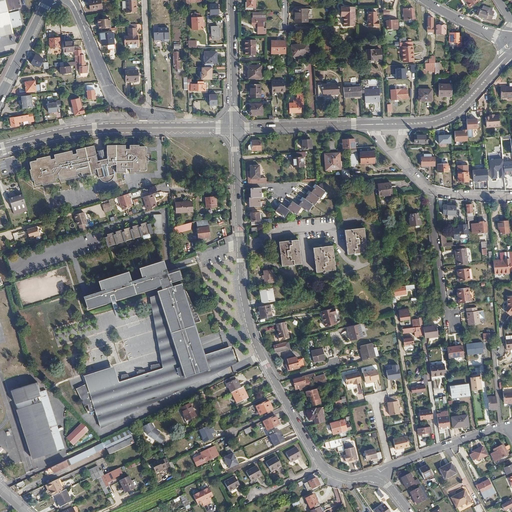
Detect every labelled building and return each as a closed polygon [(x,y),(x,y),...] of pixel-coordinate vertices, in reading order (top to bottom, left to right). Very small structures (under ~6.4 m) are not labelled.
[(0,0),(0,35),(16,31),(15,25),(25,22),(24,20),(21,6),(24,6),(22,0),(0,0)] [(102,7),(100,0),(91,0),(89,0),(91,9),(102,7)] [(126,0),(126,13),(137,12),(137,5),(135,5),(135,0),(126,0)] [(218,14),(218,6),(210,6),(210,14),(218,14)] [(492,20),(494,12),(489,10),(489,8),(483,6),(482,9),(479,8),(477,13),(478,14),(478,15),(492,20)] [(343,22),(343,28),(354,28),(355,8),(340,8),(340,9),(343,9),(343,22)] [(414,19),(413,8),(403,9),(404,20),(414,19)] [(307,22),(307,10),(294,10),(295,22),(307,22)] [(367,25),(378,26),(379,21),(379,20),(377,20),(377,15),(376,15),(376,11),(368,11),(367,25)] [(266,20),(266,14),(257,14),(257,15),(252,15),(252,22),(257,21),(257,31),(264,31),(264,22),(262,22),(262,20),(266,20)] [(203,29),(203,17),(199,17),(199,15),(192,15),(192,30),(203,29)] [(108,19),(98,19),(98,26),(99,26),(99,29),(111,28),(111,20),(108,20),(108,19)] [(398,29),(397,20),(385,21),(386,30),(398,29)] [(125,44),(129,44),(129,46),(129,48),(136,48),(137,46),(137,44),(138,44),(138,36),(136,36),(136,32),(136,24),(127,24),(127,36),(125,36),(125,44)] [(436,33),(446,33),(446,25),(436,25),(436,33)] [(218,39),(218,27),(211,27),(211,34),(210,34),(210,39),(218,39)] [(168,44),(167,31),(157,31),(157,35),(153,35),(153,42),(160,42),(161,44),(168,44)] [(114,43),(112,32),(100,34),(102,45),(114,43)] [(462,47),(462,36),(458,36),(458,33),(449,33),(449,42),(456,42),(457,47),(462,47)] [(60,48),(60,38),(50,38),(50,48),(60,48)] [(63,52),(73,51),(73,41),(62,42),(63,52)] [(284,52),(284,41),(271,41),(271,52),(284,52)] [(255,57),(256,42),(245,42),(245,57),(255,57)] [(412,62),(411,42),(405,42),(399,43),(399,47),(401,46),(402,62),(412,62)] [(309,54),(308,43),(291,46),(292,56),(309,54)] [(83,66),(83,62),(83,55),(81,55),(81,50),(80,50),(80,47),(75,47),(75,50),(75,69),(78,69),(78,73),(86,73),(86,66),(84,66),(83,66)] [(381,60),(380,50),(366,50),(367,60),(375,60),(375,61),(381,60)] [(216,63),(216,52),(205,52),(205,66),(212,66),(212,63),(216,63)] [(40,68),(45,59),(36,55),(31,64),(40,68)] [(261,78),(261,66),(248,66),(248,78),(261,78)] [(212,67),(202,67),(201,79),(212,80),(212,67)] [(406,68),(396,69),(396,80),(407,79),(406,68)] [(125,72),(125,82),(130,82),(130,81),(139,80),(138,69),(125,70),(125,72)] [(37,92),(35,81),(25,82),(26,93),(37,92)] [(271,81),(271,82),(271,92),(284,92),(284,81),(271,81)] [(511,81),(509,81),(509,87),(505,87),(505,86),(500,86),(500,98),(511,97),(511,81)] [(188,91),(205,91),(205,83),(203,83),(203,82),(197,82),(197,85),(188,85),(188,89),(188,91)] [(339,95),(338,84),(322,85),(322,88),(318,88),(318,97),(339,95)] [(261,97),(261,85),(251,85),(251,97),(261,97)] [(343,87),(344,97),(361,96),(360,86),(343,87)] [(407,98),(407,88),(390,90),(391,99),(407,98)] [(378,101),(378,89),(365,90),(366,104),(375,104),(375,101),(378,101)] [(440,100),(451,100),(451,89),(440,89),(440,100)] [(86,91),(87,100),(95,99),(94,90),(86,91)] [(431,102),(431,91),(419,91),(419,102),(431,102)] [(33,108),(31,95),(21,96),(23,109),(33,108)] [(57,103),(47,104),(48,113),(58,112),(57,109),(57,103)] [(300,103),(289,103),(289,112),(300,112),(300,103)] [(84,113),(82,104),(73,106),(75,115),(84,113)] [(262,115),(262,104),(249,104),(250,115),(262,115)] [(499,115),(495,116),(495,114),(489,115),(489,116),(486,116),(487,128),(500,127),(499,115)] [(29,121),(28,115),(10,118),(11,126),(19,125),(18,123),(29,121)] [(453,141),(467,141),(467,130),(453,130),(453,141)] [(429,143),(429,135),(414,135),(414,144),(429,143)] [(451,135),(438,135),(439,144),(451,143),(451,135)] [(355,139),(342,139),(343,149),(356,148),(355,139)] [(261,150),(261,140),(251,141),(251,142),(250,142),(250,144),(248,146),(248,151),(261,150)] [(311,148),(311,140),(302,140),(302,149),(311,148)] [(119,145),(108,145),(109,147),(105,148),(105,151),(103,151),(102,149),(97,151),(97,153),(95,153),(94,152),(64,161),(29,171),(31,179),(32,178),(34,184),(36,185),(42,184),(42,186),(56,182),(55,178),(59,177),(77,173),(76,168),(80,167),(82,172),(95,169),(97,169),(99,177),(101,180),(104,182),(108,182),(111,180),(114,177),(114,174),(113,169),(116,168),(116,173),(125,173),(125,169),(129,169),(129,172),(139,172),(139,171),(145,171),(147,169),(147,163),(148,163),(148,155),(146,155),(147,148),(145,146),(139,146),(139,145),(133,145),(133,149),(128,149),(124,149),(119,149),(119,145)] [(66,151),(61,152),(64,161),(94,152),(92,145),(79,148),(80,152),(75,153),(71,154),(67,155),(66,151)] [(64,161),(61,152),(57,153),(58,157),(53,158),(49,159),(45,160),(44,156),(35,159),(35,160),(29,162),(28,164),(30,169),(29,170),(29,171),(64,161)] [(374,163),(374,152),(360,153),(360,164),(374,163)] [(340,169),(339,153),(324,154),(325,170),(340,169)] [(349,155),(352,166),(357,165),(354,153),(349,155)] [(303,167),(303,157),(293,158),(293,167),(303,167)] [(421,166),(435,166),(434,157),(421,157),(421,166)] [(504,171),(503,159),(490,160),(491,171),(504,171)] [(448,172),(448,163),(438,163),(438,172),(448,172)] [(248,171),(248,184),(258,184),(266,183),(266,178),(259,178),(259,165),(250,166),(250,171),(248,171)] [(487,169),(473,170),(474,182),(478,181),(478,182),(481,182),(481,181),(488,180),(487,169)] [(468,181),(468,172),(458,172),(458,181),(468,181)] [(392,195),(390,182),(378,184),(380,196),(392,195)] [(280,204),(278,207),(275,211),(282,216),(288,209),(294,214),(299,207),(306,211),(311,205),(312,205),(317,198),(318,199),(324,192),(316,186),(314,189),(310,193),(307,196),(304,200),(303,199),(301,201),(297,206),(292,201),(289,205),(286,208),(280,204)] [(260,206),(260,205),(260,201),(260,197),(261,197),(261,196),(261,193),(261,188),(252,189),(252,197),(250,197),(250,206),(260,206)] [(26,203),(23,194),(10,198),(13,206),(26,203)] [(132,208),(129,194),(118,197),(123,210),(132,208)] [(148,210),(157,207),(153,194),(143,197),(148,210)] [(217,207),(216,197),(210,198),(210,201),(205,201),(206,208),(217,207)] [(183,203),(183,202),(176,203),(177,213),(193,213),(193,203),(183,203)] [(105,212),(111,211),(109,203),(103,205),(105,212)] [(447,214),(447,219),(455,219),(455,205),(443,205),(443,214),(447,214)] [(87,224),(84,213),(74,215),(78,226),(87,224)] [(252,225),(259,224),(259,220),(260,220),(259,213),(250,213),(251,220),(252,225)] [(418,219),(417,213),(411,214),(411,220),(410,220),(410,225),(420,224),(420,219),(418,219)] [(154,214),(155,234),(163,234),(162,214),(154,214)] [(505,227),(505,221),(497,222),(497,229),(499,229),(500,233),(508,232),(507,227),(505,227)] [(150,233),(147,224),(147,222),(141,224),(142,226),(139,227),(139,224),(133,226),(133,229),(131,229),(130,227),(124,229),(125,231),(122,232),(122,230),(116,232),(117,234),(114,235),(113,232),(107,234),(108,236),(105,238),(108,247),(110,247),(110,246),(116,244),(117,245),(118,244),(118,243),(123,242),(123,243),(125,242),(125,241),(131,239),(132,240),(133,240),(133,239),(140,236),(140,237),(142,237),(141,236),(149,233),(150,233)] [(487,233),(486,222),(479,223),(479,225),(471,226),(472,234),(487,233)] [(466,233),(466,224),(458,225),(458,234),(466,233)] [(40,236),(37,227),(27,229),(30,237),(34,235),(35,237),(40,236)] [(210,237),(209,227),(197,229),(198,238),(210,237)] [(367,252),(364,228),(345,231),(348,254),(367,252)] [(452,246),(452,242),(445,242),(445,233),(440,233),(440,246),(452,246)] [(302,264),(299,240),(279,242),(282,267),(302,264)] [(336,270),(332,246),(313,248),(316,272),(336,270)] [(456,250),(458,266),(468,264),(466,248),(456,250)] [(167,274),(166,270),(162,271),(162,270),(166,269),(163,260),(138,268),(141,277),(145,276),(145,277),(127,282),(127,281),(131,280),(128,271),(97,281),(100,290),(104,289),(104,290),(83,296),(87,309),(160,286),(162,291),(158,292),(158,295),(150,298),(162,369),(160,369),(158,364),(149,365),(151,372),(145,374),(144,370),(136,370),(137,377),(131,379),(129,379),(127,374),(120,375),(121,382),(116,383),(111,368),(84,377),(86,383),(75,389),(82,404),(83,406),(87,405),(89,412),(95,411),(100,428),(129,416),(127,413),(127,410),(129,409),(130,412),(149,405),(149,403),(156,401),(155,398),(175,391),(175,390),(190,385),(189,383),(200,379),(200,376),(215,371),(214,369),(236,361),(231,346),(205,354),(193,321),(182,288),(181,283),(171,286),(170,283),(182,279),(179,270),(167,274)] [(459,275),(460,281),(470,280),(468,269),(457,270),(458,275),(459,275)] [(273,282),(271,270),(264,271),(265,283),(273,282)] [(274,300),(272,288),(259,291),(261,303),(274,300)] [(459,296),(460,304),(470,303),(468,288),(457,289),(458,296),(459,296)] [(272,304),(257,307),(260,318),(260,319),(275,316),(272,304)] [(336,313),(335,308),(322,311),(322,312),(323,316),(325,326),(336,324),(334,314),(336,313)] [(476,312),(476,308),(466,309),(468,326),(479,325),(478,312),(476,312)] [(406,311),(406,310),(399,311),(400,319),(410,318),(408,311),(406,311)] [(285,321),(276,324),(279,334),(278,335),(279,340),(289,338),(285,321)] [(359,323),(353,325),(347,326),(351,340),(363,337),(359,323)] [(436,326),(422,327),(424,338),(437,336),(436,326)] [(410,336),(410,335),(403,336),(404,344),(413,343),(412,336),(410,336)] [(364,360),(378,356),(379,356),(377,347),(373,348),(372,343),(361,346),(364,360)] [(484,348),(483,343),(471,344),(472,353),(483,352),(482,349),(484,348)] [(447,347),(448,358),(463,356),(462,345),(447,347)] [(323,348),(312,350),(314,361),(330,357),(328,350),(324,351),(323,348)] [(290,365),(287,365),(288,371),(304,367),(303,359),(298,360),(297,357),(288,359),(290,365)] [(429,366),(431,376),(432,376),(437,375),(437,379),(443,378),(442,377),(446,376),(444,364),(429,366)] [(401,378),(398,365),(392,366),(393,370),(387,371),(388,380),(401,378)] [(371,381),(375,380),(379,379),(377,370),(364,373),(366,383),(367,384),(371,383),(371,382),(371,381)] [(361,383),(362,383),(359,372),(345,375),(347,386),(354,385),(356,384),(357,386),(362,385),(361,383)] [(240,388),(234,376),(225,380),(230,392),(231,392),(240,388)] [(303,376),(293,379),(296,389),(300,388),(300,390),(305,388),(305,387),(306,386),(303,376)] [(480,377),(470,378),(472,391),(482,389),(480,377)] [(62,448),(45,390),(40,392),(37,383),(11,390),(14,404),(15,403),(17,410),(31,458),(62,448)] [(469,394),(467,384),(451,386),(452,396),(469,394)] [(426,391),(425,385),(411,387),(412,393),(416,392),(417,395),(421,394),(421,391),(426,391)] [(242,387),(240,388),(231,392),(237,404),(248,398),(242,387)] [(316,389),(305,391),(306,395),(309,395),(313,405),(320,403),(316,389)] [(488,406),(488,410),(497,409),(496,396),(487,397),(488,406)] [(272,410),(268,401),(256,407),(260,415),(272,410)] [(396,401),(390,402),(388,403),(390,415),(400,414),(398,401),(396,401)] [(195,416),(189,404),(180,409),(186,420),(195,416)] [(314,419),(314,424),(325,422),(321,408),(316,409),(306,411),(308,420),(314,419)] [(420,420),(432,418),(431,409),(419,411),(420,420)] [(436,429),(448,429),(448,412),(435,412),(436,429)] [(468,426),(467,415),(451,417),(453,428),(468,426)] [(279,425),(275,416),(263,422),(267,431),(279,425)] [(282,425),(288,421),(286,416),(279,420),(282,425)] [(347,419),(332,423),(335,433),(341,432),(342,436),(350,434),(349,429),(353,428),(352,421),(348,422),(347,419)] [(151,422),(142,427),(146,435),(154,441),(155,440),(160,444),(164,439),(158,435),(160,433),(153,428),(154,427),(151,422)] [(82,424),(65,438),(71,446),(86,434),(82,429),(85,427),(82,424)] [(207,426),(197,431),(203,443),(212,438),(207,426)] [(432,433),(431,427),(417,429),(418,434),(422,434),(422,437),(428,436),(428,433),(432,433)] [(269,436),(274,447),(285,442),(279,430),(269,436)] [(106,447),(109,455),(137,442),(133,433),(106,447)] [(410,447),(407,436),(393,440),(395,450),(410,447)] [(346,451),(345,445),(344,444),(343,438),(329,440),(331,448),(338,447),(340,452),(346,451)] [(103,448),(101,444),(90,449),(92,453),(103,448)] [(232,453),(233,452),(230,445),(225,448),(227,455),(232,453)] [(508,454),(503,445),(494,450),(496,455),(495,455),(497,460),(498,459),(499,459),(508,454)] [(218,456),(213,446),(200,453),(204,462),(211,459),(218,456)] [(357,446),(347,449),(348,454),(346,455),(348,462),(351,461),(358,459),(360,459),(357,446)] [(487,456),(482,446),(472,452),(473,453),(469,455),(473,461),(476,460),(477,461),(487,456)] [(301,456),(296,447),(286,453),(291,462),(301,456)] [(378,459),(376,448),(365,451),(367,460),(373,458),(374,460),(378,459)] [(232,453),(227,455),(223,457),(228,469),(237,464),(235,460),(234,457),(232,453)] [(78,454),(70,458),(73,463),(80,459),(78,454)] [(281,466),(276,456),(266,462),(271,471),(281,466)] [(67,460),(51,467),(54,472),(68,466),(66,462),(68,461),(67,460)] [(162,469),(163,470),(167,469),(163,460),(160,462),(159,460),(151,464),(155,473),(162,469)] [(424,480),(433,474),(427,464),(419,469),(424,480)] [(456,473),(450,464),(440,469),(445,479),(456,473)] [(511,464),(503,468),(506,475),(511,472),(511,464)] [(261,475),(256,466),(246,472),(251,481),(261,475)] [(111,472),(105,475),(108,482),(115,479),(111,472)] [(412,484),(414,487),(419,484),(417,480),(414,481),(410,473),(402,477),(406,487),(412,484)] [(313,474),(302,479),(303,483),(314,478),(313,474)] [(240,486),(234,476),(224,482),(229,492),(240,486)] [(134,488),(129,477),(120,481),(125,493),(134,488)] [(46,485),(52,496),(54,495),(65,490),(60,478),(46,485)] [(319,485),(316,478),(309,482),(312,488),(319,485)] [(302,484),(300,480),(293,483),(295,488),(302,484)] [(486,480),(475,486),(477,491),(479,490),(481,494),(491,489),(486,480)] [(23,481),(15,484),(17,489),(25,485),(23,481)] [(425,499),(419,487),(410,492),(416,504),(425,499)] [(65,490),(54,495),(60,507),(71,502),(66,489),(65,490)] [(493,494),(491,489),(481,494),(483,499),(493,494)] [(470,500),(465,490),(452,497),(457,508),(465,503),(466,505),(470,503),(469,501),(470,500)] [(318,504),(314,495),(304,499),(309,509),(318,504)] [(218,505),(213,496),(197,503),(201,511),(202,511),(206,511),(212,511),(215,510),(213,507),(218,505)] [(511,506),(511,504),(510,501),(501,506),(503,510),(505,509),(505,510),(509,508),(511,506)] [(390,511),(384,503),(374,510),(374,511),(390,511)]
